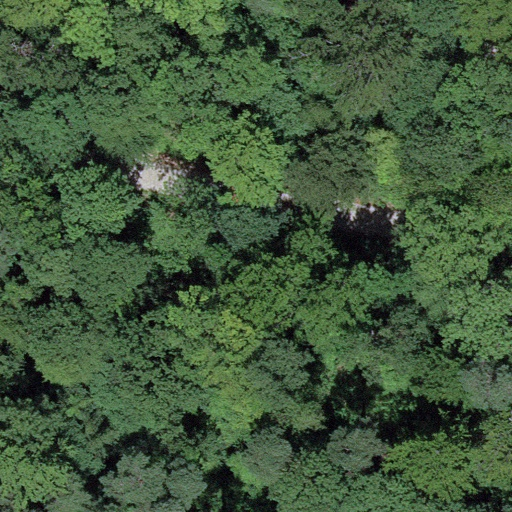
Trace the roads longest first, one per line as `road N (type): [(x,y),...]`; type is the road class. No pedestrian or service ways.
road 1 (track): [(511,237),(366,221),(0,137)]
road 2 (track): [(378,0),(511,69)]
